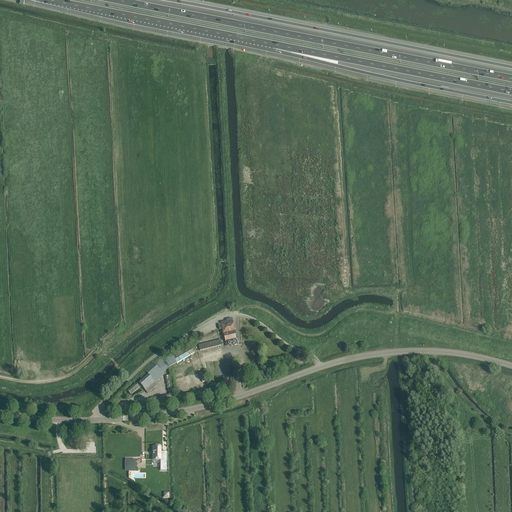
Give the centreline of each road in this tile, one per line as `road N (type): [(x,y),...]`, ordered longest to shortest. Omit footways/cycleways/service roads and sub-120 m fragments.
road 1 (motorway): [(511,78),(114,0)]
road 2 (motorway): [(511,67),(168,0)]
road 3 (track): [(234,315),(252,305),(308,334),(369,310),(511,343)]
road 4 (track): [(0,376),(25,382),(67,375),(208,283),(211,236)]
road 5 (unclassified): [(97,420),(153,356),(227,316),(255,319),(320,367)]
road 6 (motorway): [(275,45),(511,102)]
road 7 (motorway): [(275,45),(511,91)]
road 8 (motorway): [(47,0),(275,45)]
road 9 (unclassified): [(320,367),(213,404),(97,420)]
road 10 (unclassified): [(511,366),(429,350),(320,367)]
